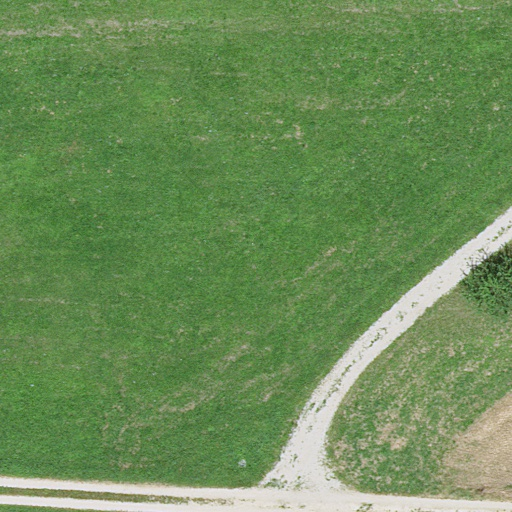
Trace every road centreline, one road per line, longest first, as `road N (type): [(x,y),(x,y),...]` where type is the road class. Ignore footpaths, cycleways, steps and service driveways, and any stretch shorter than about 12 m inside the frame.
road 1 (track): [(0,493),(391,511)]
road 2 (track): [(322,508),(322,413),(371,349),(511,225)]
